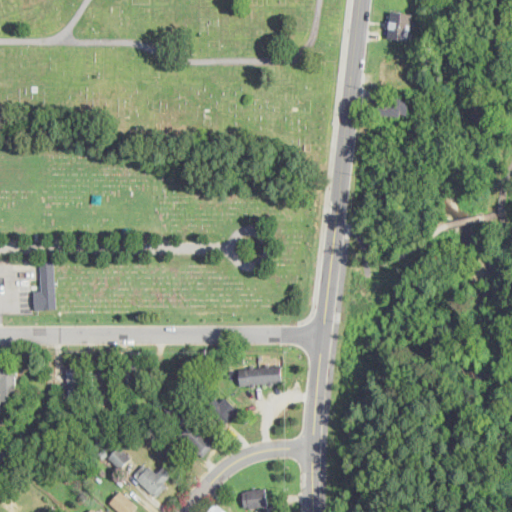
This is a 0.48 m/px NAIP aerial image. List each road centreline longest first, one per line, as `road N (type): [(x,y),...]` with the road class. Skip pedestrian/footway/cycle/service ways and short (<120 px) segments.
road 1 (tertiary): [(362,0),(323,335),(313,511)]
road 2 (residential): [(323,335),(0,336)]
